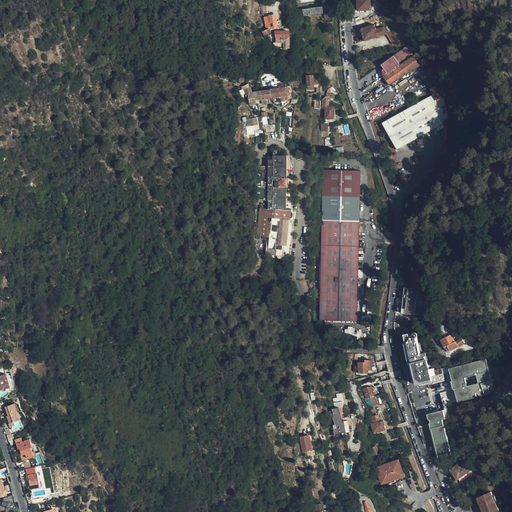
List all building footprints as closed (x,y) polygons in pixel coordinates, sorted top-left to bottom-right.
[(379,1),(379,0),(357,0),(357,10),(370,9),(370,6),(369,0),(375,0),(375,1),(376,1),(379,1)] [(308,2),(295,4),(296,11),(302,10),(302,12),(303,14),(303,16),(323,13),(322,7),(308,9),(308,2)] [(384,27),(380,28),(378,23),(360,29),(364,41),(378,36),(379,37),(385,35),(388,40),(392,46),(398,42),(391,31),(386,34),(384,27)] [(288,48),(288,37),(275,38),(275,42),(283,42),(283,46),(283,49),(288,48)] [(405,46),(380,65),(383,69),(382,70),(382,76),(412,55),(405,46)] [(331,64),(333,64),(334,57),(331,57),(331,58),(327,57),(327,58),(315,55),(314,59),(317,60),(316,63),(322,65),(323,63),(323,62),(326,63),(331,64)] [(419,66),(412,55),(382,76),(389,85),(395,81),(419,66)] [(432,86),(430,88),(437,100),(445,95),(439,84),(433,88),(432,86)] [(280,96),(289,94),(289,91),(288,86),(279,88),(280,96)] [(269,89),(270,98),(280,96),(279,88),(269,89)] [(265,99),(270,98),(269,89),(260,91),(261,99),(262,104),(266,103),(265,99)] [(408,97),(404,91),(398,94),(402,100),(408,97)] [(247,93),(249,106),(255,104),(255,100),(253,92),(252,92),(247,93)] [(440,124),(425,98),(381,125),(396,150),(440,124)] [(373,115),(375,118),(392,109),(387,100),(372,108),(375,114),(373,115)] [(334,108),(330,108),(328,109),(325,109),(326,120),(334,119),(334,108)] [(256,117),(253,118),(251,118),(248,118),(249,126),(252,125),(254,133),(259,132),(256,117)] [(284,176),(284,154),(269,154),(269,158),(269,162),(263,162),(263,166),(263,169),(256,169),(256,202),(264,202),(264,211),(264,219),(255,219),(254,239),(266,239),(265,257),(283,258),(285,221),(289,221),(289,211),(283,210),(283,187),(287,187),(287,176),(284,176)] [(253,166),(253,202),(256,202),(256,169),(263,169),(263,166),(253,166)] [(323,171),(320,280),(320,284),(320,321),(357,322),(361,172),(323,171)] [(317,191),(313,183),(307,187),(311,194),(317,191)] [(291,197),(291,187),(287,187),(283,187),(283,210),(289,211),(289,221),(285,221),(283,258),(290,259),(294,206),(291,197)] [(264,211),(255,210),(255,219),(264,219),(264,211)] [(504,283),(504,250),(492,250),(492,251),(492,286),(494,297),(498,309),(507,307),(504,283)] [(470,260),(462,261),(461,270),(465,291),(470,303),(476,301),(472,287),(470,274),(470,260)] [(454,263),(443,266),(449,293),(460,291),(454,263)] [(419,292),(414,288),(404,288),(401,313),(424,314),(424,303),(419,292)] [(422,353),(418,334),(417,333),(416,332),(415,332),(414,332),(413,333),(413,334),(413,335),(409,336),(408,333),(404,334),(411,365),(428,361),(426,352),(422,353)] [(465,342),(462,337),(455,341),(451,333),(441,339),(448,351),(459,345),(460,345),(465,342)] [(371,369),(372,360),(364,359),(364,362),(357,362),(357,371),(367,372),(367,369),(371,369)] [(451,369),(451,365),(446,366),(447,372),(450,372),(458,402),(497,392),(488,359),(451,369)] [(428,361),(411,365),(412,369),(410,369),(413,381),(421,386),(444,380),(441,367),(434,369),(432,360),(428,361)] [(11,388),(7,375),(0,376),(0,389),(1,389),(1,390),(11,388)] [(350,382),(341,384),(342,390),(351,388),(350,382)] [(366,399),(374,396),(371,386),(363,389),(366,399)] [(332,409),(339,408),(342,407),(340,394),(330,396),(332,409)] [(366,399),(363,400),(366,407),(376,404),(374,396),(366,399)] [(21,420),(14,403),(5,407),(9,417),(8,418),(10,424),(21,420)] [(341,421),(339,408),(332,409),(333,414),(331,414),(331,417),(330,417),(330,420),(331,420),(332,428),(330,428),(331,433),(345,431),(344,421),(341,421)] [(383,427),(382,423),(381,421),(379,421),(373,423),(370,424),(372,428),(373,432),(384,430),(383,427)] [(451,456),(443,421),(438,422),(439,424),(435,425),(435,423),(430,424),(438,459),(443,458),(442,455),(446,454),(446,457),(451,456)] [(311,450),(308,435),(299,437),(302,452),(311,450)] [(33,447),(30,439),(22,441),(21,437),(15,440),(18,448),(20,448),(22,454),(26,453),(27,457),(34,455),(31,447),(33,447)] [(374,456),(379,453),(375,446),(370,449),(374,456)] [(396,461),(375,471),(382,484),(386,482),(386,484),(397,479),(399,478),(398,477),(402,475),(396,461)] [(457,479),(469,471),(465,465),(461,468),(459,464),(451,470),(457,479)] [(40,487),(38,472),(35,473),(34,470),(32,470),(28,471),(31,488),(40,487)] [(501,511),(492,490),(488,491),(483,493),(478,495),(479,499),(478,499),(481,508),(483,507),(484,511),(501,511)] [(370,511),(372,511),(369,505),(366,501),(364,503),(364,511),(370,511)]
